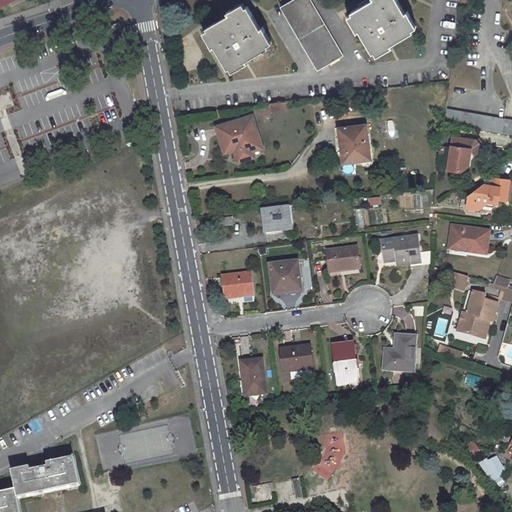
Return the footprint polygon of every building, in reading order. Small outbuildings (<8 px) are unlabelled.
[(309,0),(293,0),(281,7),(317,71),(343,57),(309,0)] [(414,31),(396,0),(371,0),(363,5),(349,14),(373,56),(414,31)] [(270,47),(246,5),(220,20),(204,29),(228,71),(270,47)] [(286,110),(285,102),(271,103),(272,112),(286,110)] [(444,124),(511,135),(511,120),(446,110),(444,124)] [(234,121),(216,127),(222,146),(231,143),(234,151),(237,163),(253,158),(252,152),(262,149),(252,119),(235,124),(234,121)] [(366,125),(337,128),(342,164),(365,161),(364,150),(369,150),(366,125)] [(453,137),(448,170),(459,172),(468,166),(469,159),(467,156),(472,152),(474,155),(481,149),(474,140),(453,137)] [(222,146),(224,154),(234,151),(231,143),(222,146)] [(480,185),(465,196),(464,207),(475,209),(485,202),(495,203),(495,200),(503,201),(506,181),(490,178),(488,186),(480,185)] [(371,206),(383,203),(381,195),(369,198),(371,206)] [(290,230),(288,207),(262,210),(265,233),(290,230)] [(232,226),(231,218),(212,219),(212,228),(232,226)] [(485,255),(489,232),(451,227),(449,246),(466,248),(465,252),(485,255)] [(396,262),(408,260),(408,265),(420,264),(417,238),(381,242),(382,253),(384,263),(396,262)] [(381,242),(373,243),(375,254),(382,253),(381,242)] [(359,266),(357,248),(326,252),(329,273),(340,272),(339,269),(359,266)] [(269,266),(273,295),(301,291),(297,263),(269,266)] [(444,286),(463,291),(467,278),(448,272),(444,286)] [(222,277),(224,296),(240,294),(241,297),(253,295),(250,274),(222,277)] [(508,283),(495,280),(493,285),(502,288),(506,289),(508,283)] [(487,289),(501,293),(502,288),(493,285),(489,284),(487,289)] [(511,303),(511,290),(506,289),(502,288),(501,293),(499,300),(511,303)] [(469,291),(463,314),(467,315),(474,293),(469,291)] [(474,293),(467,315),(463,314),(457,333),(469,336),(469,333),(486,337),(488,329),(487,326),(488,322),(492,323),(499,300),(474,293)] [(415,338),(396,336),(394,356),(384,355),(383,370),(412,372),(415,338)] [(348,383),(347,380),(358,378),(354,345),(331,348),(336,384),(348,383)] [(310,346),(283,350),(286,373),(313,370),(310,346)] [(440,346),(437,354),(445,356),(448,349),(440,346)] [(463,354),(448,349),(445,356),(460,361),(463,354)] [(262,360),(240,362),(242,380),(244,380),(246,396),(266,394),(262,360)] [(468,373),(465,383),(479,387),(482,377),(468,373)] [(98,435),(103,471),(123,468),(118,432),(98,435)] [(466,446),(473,456),(481,450),(474,441),(466,446)] [(317,475),(340,472),(338,457),(329,458),(328,455),(315,457),(317,475)] [(495,458),(488,462),(487,460),(480,464),(491,481),(506,473),(495,458)] [(74,461),(56,464),(57,468),(38,472),(37,468),(12,473),(17,500),(80,487),(74,461)] [(301,478),(293,479),(296,498),(303,497),(301,478)] [(18,511),(15,493),(0,496),(0,511),(18,511)]
